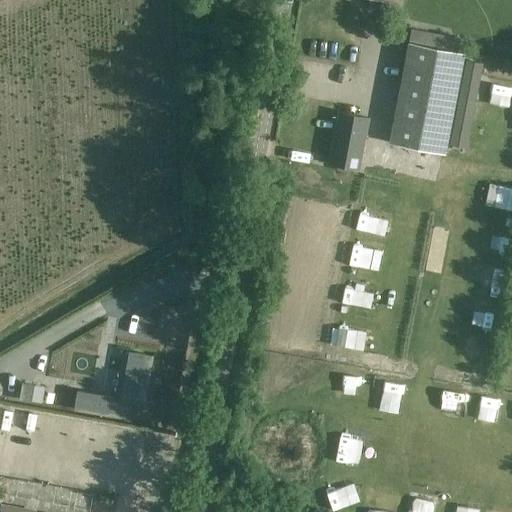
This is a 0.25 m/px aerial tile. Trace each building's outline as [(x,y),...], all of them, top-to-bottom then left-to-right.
[(445,155),(464,57),(409,46),(390,144),(445,155)] [(511,111),(493,107),(497,87),(475,82),(469,110),(489,115),(486,129),(509,134),(511,119),(511,111)] [(374,121),(347,115),(337,162),(365,168),(374,121)] [(511,145),(485,137),(480,153),(507,161),(511,145)] [(497,207),(499,185),(470,181),(468,204),(497,207)] [(369,221),(370,199),(346,198),(345,219),(369,221)] [(463,228),(460,249),(487,253),(490,231),(463,228)] [(479,287),(484,268),(465,263),(460,282),(479,287)] [(324,302),(366,304),(367,289),(349,288),(349,282),(326,280),(324,302)] [(511,344),(511,320),(501,318),(496,341),(511,344)] [(349,348),(350,325),(314,323),(313,346),(349,348)] [(78,391),(75,409),(128,418),(131,401),(145,403),(153,356),(133,352),(124,399),(78,391)] [(450,369),(466,376),(472,363),(456,356),(450,369)] [(511,359),(493,370),(503,388),(511,382),(511,359)] [(372,406),(377,384),(357,379),(352,402),(372,406)] [(304,382),(302,396),(320,399),(322,386),(304,382)] [(23,383),(20,399),(31,401),(34,385),(23,383)] [(430,428),(451,428),(451,396),(430,396),(430,428)] [(462,401),(461,422),(481,423),(482,402),(462,401)] [(511,405),(499,405),(498,425),(511,425),(511,405)] [(131,495),(141,430),(0,409),(0,457),(39,463),(41,445),(75,450),(71,474),(100,479),(98,490),(131,495)] [(0,498),(11,500),(13,485),(0,482),(0,498)] [(302,484),(303,499),(324,498),(323,483),(302,484)] [(32,490),(31,505),(48,506),(49,491),(32,490)] [(108,511),(110,502),(95,500),(93,511),(108,511)] [(414,511),(416,504),(404,501),(404,502),(393,500),(390,511),(414,511)]
